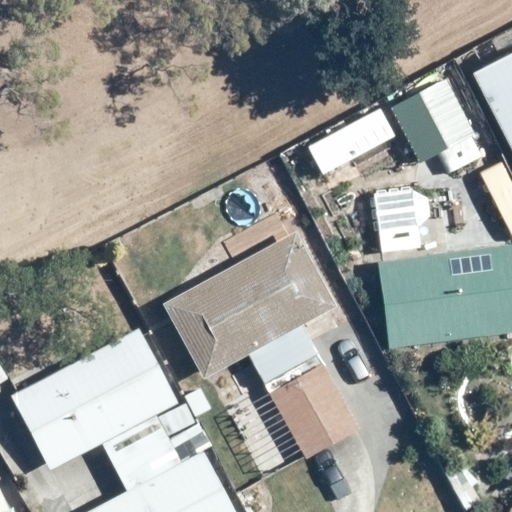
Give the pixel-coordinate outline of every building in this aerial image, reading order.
[(511,47),(468,69),(511,157),(511,47)] [(414,232),(414,193),(372,193),(372,232),(414,232)] [(301,325),(336,306),(296,230),(237,261),(159,302),(201,379),(244,356),(260,385),(264,394),(299,460),(361,427),(322,353),(317,355),(301,325)] [(511,330),(511,241),(372,261),(384,348),(511,330)] [(231,511),(137,328),(8,395),(0,398),(0,417),(11,438),(26,430),(47,471),(99,444),(125,495),(91,511),(231,511)]
